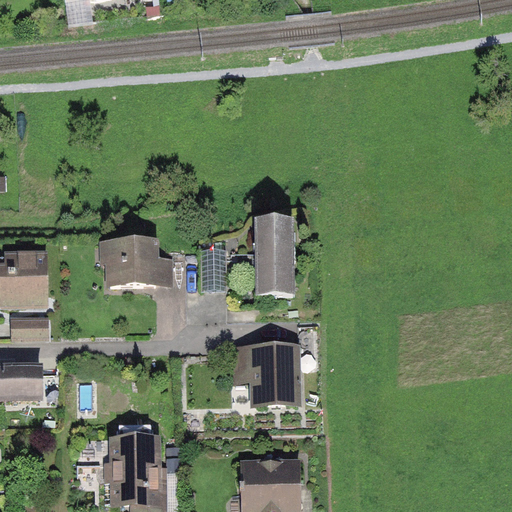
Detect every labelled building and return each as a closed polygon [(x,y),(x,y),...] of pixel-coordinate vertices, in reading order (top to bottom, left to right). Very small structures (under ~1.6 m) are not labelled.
[(146,4),(145,0),(75,0),(78,14),(146,4)] [(292,303),(290,230),(251,231),(254,304),(292,303)] [(206,247),(205,291),(230,291),(231,247),(206,247)] [(99,251),(100,296),(159,295),(159,249),(99,251)] [(0,263),(0,316),(48,313),(45,261),(0,263)] [(15,319),(15,345),(54,345),(54,318),(15,319)] [(297,412),(295,354),(245,355),(247,413),(297,412)] [(39,375),(0,375),(0,401),(39,401),(39,375)] [(158,507),(158,446),(115,447),(115,486),(105,487),(105,507),(158,507)] [(235,469),(235,511),(302,511),(302,467),(235,469)]
